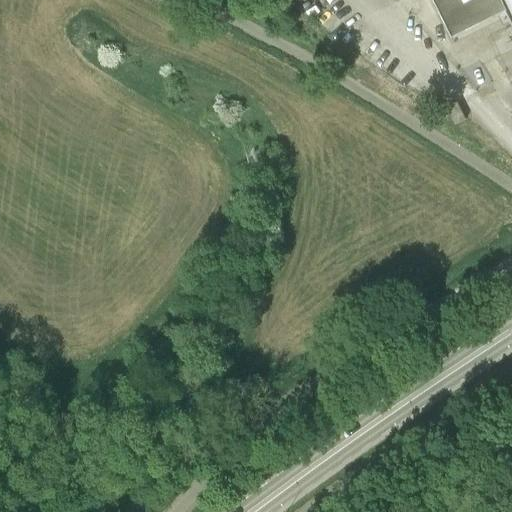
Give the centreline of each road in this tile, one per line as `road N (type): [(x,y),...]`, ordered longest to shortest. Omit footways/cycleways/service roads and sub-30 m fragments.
road 1 (unclassified): [(505,270),(297,396),(177,511)]
road 2 (tertiary): [(254,511),(511,331)]
road 3 (unclassified): [(313,511),(511,373)]
